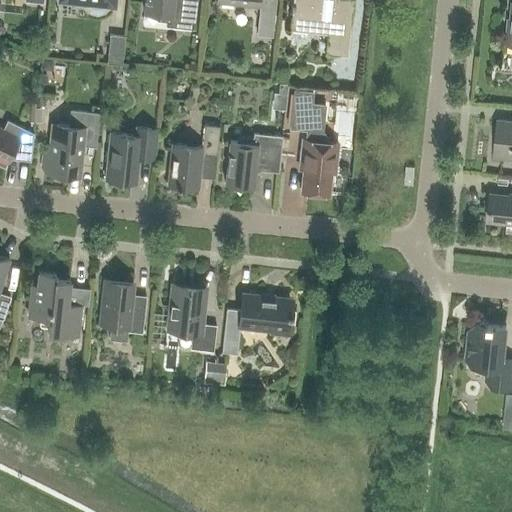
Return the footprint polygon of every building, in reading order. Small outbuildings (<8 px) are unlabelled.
[(93,12),(97,13),(99,14),(102,13),(104,12),(106,11),(108,9),(108,0),(65,0),(89,3),(89,6),(91,10),(93,12)] [(195,29),(197,0),(145,0),(144,13),(152,13),(157,21),(166,21),(166,26),(195,29)] [(273,36),(276,0),(217,0),(217,2),(261,6),(258,34),(273,36)] [(348,56),(353,0),(293,0),(291,28),(307,29),(307,31),(328,34),(326,54),(348,56)] [(122,65),(125,36),(111,34),(108,63),(122,65)] [(53,61),(44,60),(43,69),(52,70),(53,61)] [(285,105),(288,83),(280,82),(279,92),(273,92),(272,104),(285,105)] [(315,91),(295,89),(291,127),(308,129),(307,139),(303,139),(301,157),(305,157),(301,191),(329,194),(331,172),(335,172),(338,142),(323,141),(327,104),(314,103),(315,91)] [(96,145),(99,113),(72,110),(71,126),(52,124),(49,150),(44,155),(42,166),(47,172),(80,175),(83,144),(96,145)] [(31,160),(34,133),(8,119),(3,128),(0,126),(0,164),(5,167),(10,158),(31,160)] [(511,120),(498,119),(494,158),(510,160),(511,155),(511,120)] [(217,154),(220,126),(204,124),(202,146),(172,143),(168,184),(198,187),(202,152),(217,154)] [(155,158),(158,129),(136,126),(136,135),(110,132),(105,178),(136,181),(139,157),(155,158)] [(279,172),(283,136),(254,133),(253,137),(244,136),(237,141),(230,141),(225,184),(232,185),(239,192),(247,186),(254,187),(256,169),(279,172)] [(488,221),(511,223),(511,194),(491,192),(488,221)] [(0,290),(10,259),(0,256),(0,317),(4,318),(11,296),(0,292),(0,290)] [(78,336),(82,304),(68,303),(71,279),(56,277),(57,273),(40,271),(38,284),(32,284),(28,316),(50,319),(48,333),(78,336)] [(106,279),(101,323),(112,325),(110,339),(127,341),(128,331),(143,332),(147,296),(133,294),(134,282),(106,279)] [(214,351),(216,325),(202,323),(206,289),(172,286),(168,327),(193,329),(191,348),(214,351)] [(289,334),(291,313),(288,313),(290,298),(243,293),(241,309),(227,308),(222,352),(237,353),(240,326),(270,329),(270,332),(289,334)] [(511,388),(511,360),(500,359),(501,347),(505,344),(507,326),(488,324),(484,318),(470,329),(467,357),(473,365),(489,367),(487,380),(493,387),(511,388)] [(216,362),(206,361),(204,381),(214,383),(216,362)] [(216,362),(214,383),(223,383),(225,363),(216,362)] [(511,392),(507,392),(503,425),(511,426),(511,392)]
